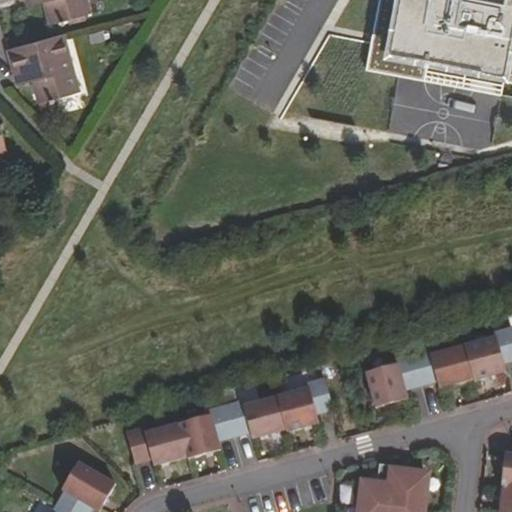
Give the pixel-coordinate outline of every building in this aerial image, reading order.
[(94,13),(90,0),(25,0),(27,6),(42,2),(48,25),(94,13)] [(511,0),(380,0),(367,70),(426,81),(430,63),(505,77),(501,95),(511,97),(511,0)] [(81,91),(66,33),(8,49),(14,72),(18,84),(31,81),(37,103),(81,91)] [(430,63),(426,81),(501,95),(505,77),(430,63)] [(367,375),(376,409),(408,400),(406,391),(438,382),(440,388),(474,379),(474,382),(507,373),(504,364),(511,361),(511,328),(493,334),(494,340),(433,357),(432,350),(397,360),(398,366),(367,375)] [(317,415),(333,410),(325,380),(307,385),(308,391),(246,408),(244,402),(208,412),(210,418),(149,435),(147,428),(128,434),(136,464),(152,460),(154,466),(188,457),(189,460),(221,451),(219,442),(251,433),(253,439),(287,430),(288,433),(319,424),(317,415)] [(511,511),(511,453),(505,453),(501,485),(503,485),(499,511),(511,511)] [(428,469),(380,463),(377,485),(362,483),(359,511),(392,511),(424,511),(430,476),(427,476),(428,469)] [(98,511),(113,488),(76,467),(60,495),(62,496),(52,511),(90,511),(91,511),(98,511)]
